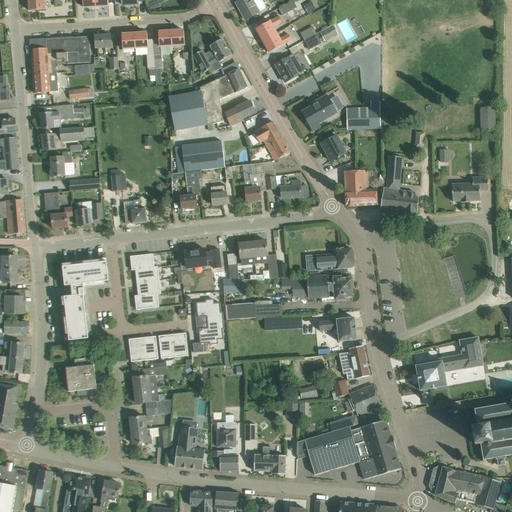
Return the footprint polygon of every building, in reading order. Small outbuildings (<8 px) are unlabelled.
[(29,0),(30,11),(39,10),(46,10),(44,0),(29,0)] [(154,0),(148,3),(151,10),(160,6),(157,0),(154,0)] [(260,13),(259,11),(265,8),(266,6),(262,0),(241,0),(236,3),(246,20),(260,13)] [(304,5),(308,13),(316,9),(311,1),(304,5)] [(284,7),(279,9),(283,17),(288,14),(284,7)] [(256,29),(263,41),(277,33),(274,27),(282,22),(279,17),(271,22),(271,21),(256,29)] [(331,26),(304,41),(309,50),(322,43),(321,42),(324,40),(325,42),(338,34),(333,25),(331,26)] [(312,26),(300,33),(304,41),(317,34),(312,26)] [(184,30),(172,31),(173,46),(185,45),(184,30)] [(173,46),(172,31),(159,32),(160,47),(173,46)] [(135,34),(136,48),(148,47),(147,33),(135,34)] [(277,33),(263,41),(270,53),(284,45),(292,40),(289,34),(280,39),(277,33)] [(123,49),(136,48),(135,34),(122,35),(123,49)] [(96,36),(96,48),(98,48),(99,56),(106,55),(105,47),(112,47),(111,35),(96,36)] [(31,40),(33,61),(48,61),(57,60),(68,59),(68,64),(91,62),(90,37),(31,40)] [(223,60),(232,55),(223,39),(211,46),(216,55),(208,59),(204,50),(193,56),(203,74),(213,68),(212,66),(223,60)] [(155,51),(147,52),(148,68),(148,69),(156,68),(155,55),(155,51)] [(294,55),(276,65),(286,82),(304,73),(299,64),(294,55)] [(118,58),(110,58),(111,69),(111,70),(119,70),(119,69),(118,58)] [(33,61),(33,74),(57,73),(57,60),(48,61),(33,61)] [(91,65),(75,66),(76,75),(92,73),(91,65)] [(202,91),(170,96),(172,108),(171,108),(175,131),(224,122),(220,100),(235,93),(236,93),(248,87),(240,70),(219,79),(218,79),(200,87),(202,91)] [(57,73),(33,74),(35,93),(50,92),(59,92),(58,86),(58,79),(57,73)] [(199,73),(193,76),(196,82),(202,79),(199,73)] [(6,77),(0,77),(0,101),(10,100),(9,91),(7,91),(6,77)] [(68,91),(69,100),(89,98),(88,88),(68,91)] [(319,103),(302,112),(314,132),(322,128),(319,124),(337,114),(327,96),(318,101),(319,103)] [(237,108),(226,114),(228,119),(232,127),(244,121),(243,119),(256,113),(251,101),(237,108)] [(346,109),(347,130),(381,129),(381,126),(380,114),(380,101),(371,101),(371,108),(346,109)] [(52,113),(41,114),(42,129),(61,127),(61,120),(74,119),(74,114),(73,109),(73,105),(52,107),(52,113)] [(481,108),(481,131),(497,131),(497,108),(481,108)] [(0,139),(4,139),(17,138),(16,133),(17,133),(16,119),(2,120),(2,124),(0,123),(0,139)] [(266,146),(271,143),(270,142),(281,136),(274,122),(254,133),(259,143),(264,140),(266,143),(265,144),(266,146)] [(54,134),(42,136),(44,151),(63,149),(62,143),(62,140),(85,138),(84,128),(61,130),(61,134),(54,135),(54,134)] [(321,144),(327,153),(331,162),(346,153),(336,135),(321,144)] [(270,142),(271,143),(266,146),(275,161),(290,152),(281,136),(270,142)] [(0,139),(0,155),(18,154),(17,138),(4,139),(0,139)] [(222,142),(183,146),(186,172),(201,170),(224,168),(225,168),(222,142)] [(449,161),(448,148),(439,149),(439,161),(449,161)] [(63,157),(51,158),(53,177),(65,176),(65,175),(73,175),(72,163),(72,152),(63,152),(63,157)] [(18,154),(0,155),(0,169),(6,169),(6,170),(20,169),(18,154)] [(404,210),(404,213),(418,215),(419,205),(419,199),(416,195),(416,192),(400,190),(403,157),(401,156),(401,157),(390,157),(387,189),(384,189),(383,197),(381,207),(404,210)] [(273,162),(264,163),(265,173),(265,178),(276,177),(276,170),(274,170),(273,162)] [(264,163),(251,165),(252,174),(259,173),(265,173),(264,163)] [(232,167),(225,168),(226,180),(234,179),(232,167)] [(181,197),(182,209),(183,209),(184,212),(196,210),(196,207),(197,207),(196,196),(201,195),(199,179),(202,179),(201,170),(186,172),(189,196),(181,197)] [(368,171),(345,172),(347,207),(378,205),(377,190),(369,190),(368,171)] [(120,175),(112,176),(114,192),(122,191),(120,175)] [(249,181),(245,182),(246,188),(247,202),(262,200),(260,187),(259,176),(248,177),(249,181)] [(278,189),(276,177),(265,178),(266,190),(278,189)] [(473,178),(473,184),(453,185),(453,192),(453,202),(463,201),(463,203),(471,202),(471,201),(480,201),(480,191),(488,191),(488,177),(473,178)] [(281,178),(282,187),(281,187),(282,198),(302,197),(301,181),(289,182),(289,178),(281,178)] [(0,194),(9,195),(9,180),(0,179),(0,194)] [(100,179),(70,182),(71,191),(101,188),(100,179)] [(211,187),(213,205),(228,204),(226,186),(211,187)] [(45,194),(46,211),(60,210),(59,193),(45,194)] [(7,202),(0,202),(0,215),(0,218),(8,218),(9,234),(25,233),(22,200),(7,201),(7,202)] [(134,201),(124,203),(127,224),(133,223),(133,224),(147,222),(145,208),(141,208),(140,200),(134,201)] [(77,211),(79,226),(91,224),(89,210),(83,210),(82,202),(76,203),(77,211)] [(102,203),(92,204),(93,220),(103,220),(102,203)] [(65,209),(66,214),(52,216),(53,229),(68,227),(67,217),(73,216),(73,208),(65,209)] [(267,241),(253,242),(255,265),(269,263),(271,278),(279,278),(278,273),(276,255),(268,255),(267,241)] [(253,242),(239,244),(242,266),(255,265),(253,242)] [(317,256),(307,256),(307,265),(308,271),(338,269),(338,270),(352,268),(355,264),(356,264),(353,247),(350,248),(335,250),(336,255),(317,256)] [(185,251),(187,267),(207,264),(206,261),(213,260),(214,268),(222,267),(219,250),(211,251),(212,252),(206,253),(205,249),(185,251)] [(153,254),(131,257),(132,270),(136,270),(155,268),(153,254)] [(0,263),(3,263),(3,270),(18,270),(17,256),(0,257),(0,263)] [(89,339),(84,296),(85,295),(84,289),(83,284),(109,281),(107,262),(100,262),(100,260),(84,262),(84,264),(72,266),(72,263),(63,264),(65,286),(71,286),(72,296),(62,297),(63,306),(66,306),(67,318),(64,318),(66,335),(69,334),(70,341),(89,339)] [(228,266),(229,279),(239,279),(237,265),(228,266)] [(155,268),(136,270),(137,283),(160,280),(158,267),(155,268)] [(18,270),(3,270),(4,283),(18,283),(18,270)] [(353,295),(355,295),(355,288),(352,288),(352,279),(341,279),(341,277),(335,278),(335,276),(325,276),(308,277),(288,278),(283,279),(283,291),(293,290),(294,296),(309,296),(309,298),(330,298),(330,293),(336,293),(336,299),(336,302),(344,301),(344,299),(345,299),(345,296),(353,296),(353,295)] [(229,279),(224,279),(225,292),(225,293),(232,293),(232,296),(239,296),(239,295),(247,295),(246,281),(239,281),(239,279),(229,279)] [(160,280),(137,283),(139,296),(158,294),(161,293),(160,280)] [(0,335),(4,336),(4,333),(29,334),(29,321),(6,321),(6,314),(27,314),(28,301),(24,301),(24,290),(0,290),(0,335)] [(139,296),(135,296),(137,310),(159,307),(158,294),(139,296)] [(207,317),(208,322),(224,321),(223,312),(221,312),(220,303),(214,303),(214,299),(206,300),(206,302),(196,303),(198,317),(207,317)] [(255,303),(226,305),(228,320),(283,316),(282,304),(273,305),(272,301),(255,302),(255,303)] [(283,317),(265,318),(265,331),(284,330),(283,317)] [(320,322),(321,331),(334,330),(335,336),(339,336),(339,342),(357,340),(355,318),(337,320),(320,322)] [(224,321),(208,322),(208,328),(199,329),(200,343),(200,344),(207,343),(210,343),(210,345),(218,344),(218,340),(224,339),(223,329),(225,329),(224,321)] [(186,333),(173,335),(175,357),(189,356),(186,333)] [(173,335),(159,336),(162,359),(175,357),(173,335)] [(156,336),(143,338),(145,361),(159,359),(156,336)] [(143,338),(129,339),(132,362),(145,361),(143,338)] [(438,360),(438,362),(417,366),(421,391),(447,386),(444,369),(464,365),(465,369),(477,366),(472,338),(459,340),(462,355),(438,360)] [(12,350),(11,358),(23,359),(25,344),(13,343),(5,342),(5,349),(12,350)] [(200,343),(193,344),(194,353),(207,352),(207,343),(200,344),(200,343)] [(344,375),(347,375),(348,381),(370,376),(364,346),(350,349),(351,353),(339,354),(342,367),(344,375)] [(23,359),(11,358),(0,357),(0,361),(0,365),(3,365),(3,372),(10,372),(10,373),(22,374),(23,359)] [(76,367),(66,368),(69,392),(78,391),(78,394),(89,393),(89,391),(95,390),(95,392),(103,391),(102,383),(96,384),(94,365),(89,365),(76,367)] [(183,369),(187,375),(192,371),(188,365),(183,369)] [(161,367),(155,368),(156,376),(168,375),(167,367),(161,367)] [(143,376),(134,377),(135,391),(158,388),(156,376),(149,376),(143,376)] [(345,380),(333,383),(337,398),(349,395),(345,380)] [(0,427),(13,430),(17,405),(15,405),(17,387),(0,384),(0,427)] [(374,385),(349,395),(352,400),(356,411),(358,416),(382,406),(374,385)] [(158,388),(135,391),(137,404),(146,403),(156,402),(158,402),(160,402),(159,395),(158,389),(158,388)] [(306,389),(300,390),(302,401),(308,399),(306,389)] [(208,399),(198,399),(198,416),(208,417),(208,399)] [(472,427),(473,432),(475,445),(479,444),(482,461),(498,459),(499,466),(505,465),(504,459),(511,457),(511,400),(474,407),(473,409),(475,419),(472,427)] [(286,418),(297,418),(297,405),(286,404),(286,418)] [(172,406),(158,408),(159,415),(171,414),(172,406)] [(145,416),(131,418),(132,431),(146,430),(145,422),(154,421),(153,416),(147,416),(145,417),(145,416)] [(346,419),(330,423),(333,432),(349,427),(346,419)] [(365,480),(401,469),(394,448),(397,448),(393,436),(391,437),(386,420),(352,430),(350,427),(333,432),(298,442),(297,454),(299,459),(310,456),(315,475),(359,462),(365,480)] [(236,422),(218,423),(218,430),(217,430),(217,448),(233,448),(233,447),(236,447),(236,422)] [(246,424),(246,441),(255,441),(256,439),(256,424),(246,424)] [(170,427),(158,428),(159,436),(159,437),(160,449),(167,448),(170,427)] [(176,467),(203,470),(205,450),(196,449),(198,429),(181,427),(179,447),(178,447),(176,467)] [(146,430),(132,431),(134,444),(151,442),(151,436),(147,437),(146,430)] [(263,455),(255,455),(254,471),(272,472),(272,474),(286,475),(286,456),(274,456),(274,447),(264,447),(263,455)] [(224,452),(211,452),(211,456),(212,457),(213,457),(220,457),(221,471),(239,471),(239,456),(224,456),(224,452)] [(0,511),(16,511),(17,510),(22,511),(29,471),(14,468),(15,464),(7,462),(7,467),(0,465),(0,511)] [(457,500),(493,510),(502,478),(493,478),(458,471),(443,467),(438,467),(433,470),(429,487),(435,495),(455,503),(457,500)] [(41,505),(47,506),(53,473),(40,471),(39,480),(37,489),(44,490),(41,505)] [(67,490),(64,508),(69,509),(68,511),(84,511),(87,494),(88,494),(90,479),(72,476),(69,491),(67,490)] [(121,484),(105,481),(101,507),(94,505),(92,511),(104,511),(105,508),(104,507),(105,500),(116,502),(116,498),(119,499),(121,484)] [(197,511),(212,511),(213,492),(191,491),(191,506),(198,506),(197,511)] [(239,494),(217,493),(216,509),(218,509),(217,511),(235,511),(236,510),(238,510),(239,494)] [(315,511),(324,511),(325,501),(316,501),(315,511)] [(341,502),(339,511),(373,511),(374,504),(341,502)]
